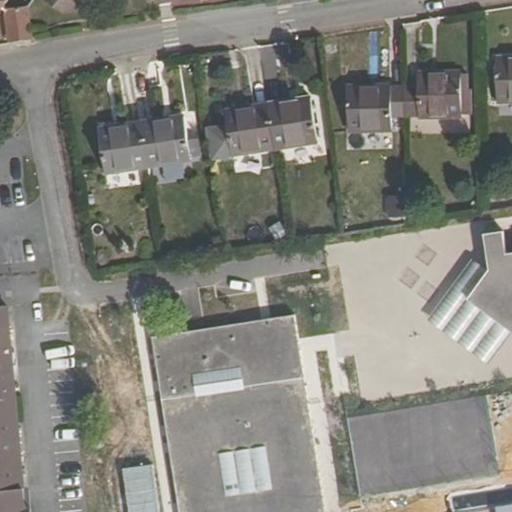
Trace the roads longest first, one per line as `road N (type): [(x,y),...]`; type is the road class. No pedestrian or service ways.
road 1 (residential): [(301,17),(32,61)]
road 2 (residential): [(32,61),(68,273),(80,291)]
